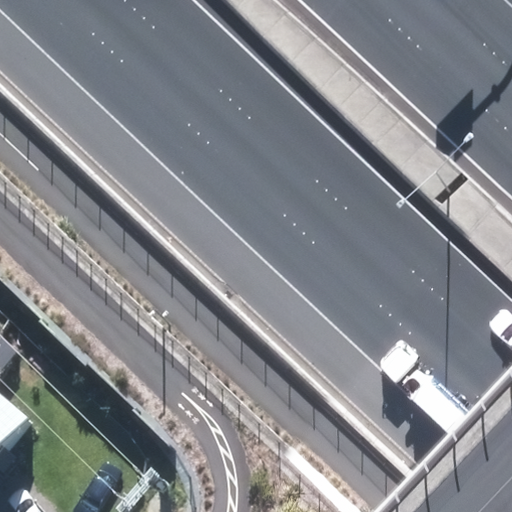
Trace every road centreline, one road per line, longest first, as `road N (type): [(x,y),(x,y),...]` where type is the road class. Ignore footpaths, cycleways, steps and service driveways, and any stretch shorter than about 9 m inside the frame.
road 1 (motorway): [(511,411),(64,0)]
road 2 (motorway): [(387,0),(511,114)]
